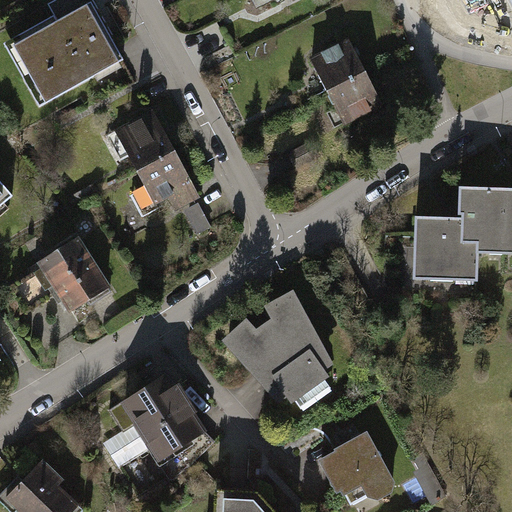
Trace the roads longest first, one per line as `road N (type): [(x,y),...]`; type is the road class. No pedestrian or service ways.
road 1 (residential): [(275,245),(0,414)]
road 2 (residential): [(142,0),(275,245)]
road 3 (residential): [(511,105),(456,131),(275,245)]
